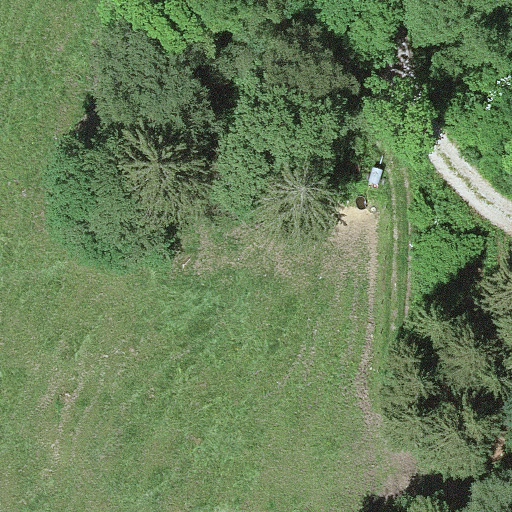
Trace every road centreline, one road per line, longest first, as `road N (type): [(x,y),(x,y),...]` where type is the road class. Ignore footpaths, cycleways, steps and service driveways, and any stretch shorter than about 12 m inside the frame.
road 1 (track): [(392,0),(398,118),(388,413),(399,511)]
road 2 (track): [(397,95),(467,184),(511,210)]
